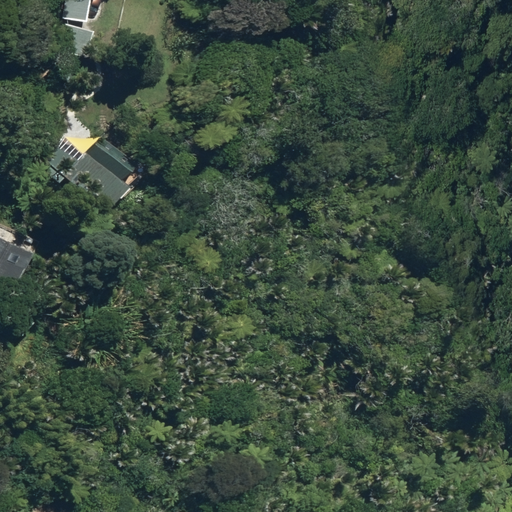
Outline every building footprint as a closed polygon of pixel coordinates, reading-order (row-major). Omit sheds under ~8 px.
[(137,11),(106,19),(111,42),(143,34),(137,11)] [(84,41),(62,14),(43,30),(65,57),(84,41)] [(90,199),(107,215),(148,172),(102,131),(59,178),(87,203),(90,199)] [(0,293),(7,297),(29,255),(0,239),(0,293)] [(6,328),(19,340),(37,319),(23,308),(6,328)]
